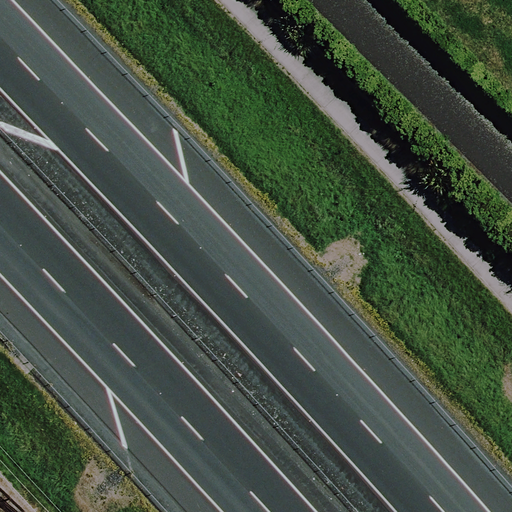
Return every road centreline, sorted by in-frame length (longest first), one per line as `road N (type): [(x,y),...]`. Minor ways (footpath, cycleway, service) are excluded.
road 1 (motorway): [(0,42),(445,511)]
road 2 (motorway): [(259,511),(0,234)]
